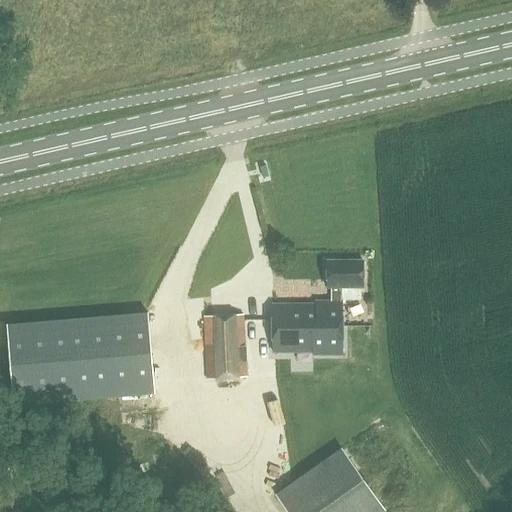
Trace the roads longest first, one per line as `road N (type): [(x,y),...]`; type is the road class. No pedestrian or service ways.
road 1 (secondary): [(0,163),(511,46)]
road 2 (track): [(262,511),(244,464),(254,434),(254,317),(268,292),(237,138)]
